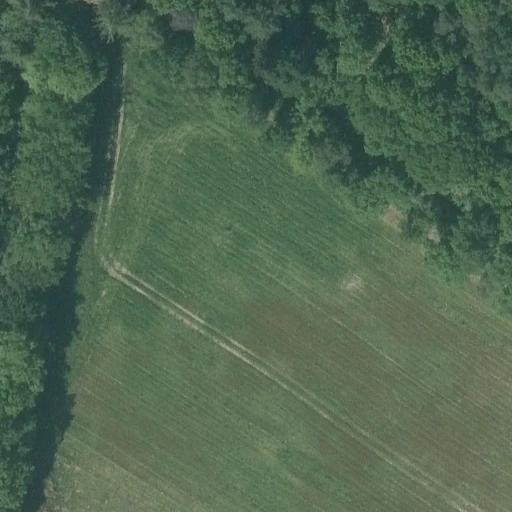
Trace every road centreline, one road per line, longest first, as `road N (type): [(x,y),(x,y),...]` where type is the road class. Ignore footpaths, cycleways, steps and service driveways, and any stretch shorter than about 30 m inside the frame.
road 1 (track): [(511,205),(348,92)]
road 2 (track): [(348,92),(204,0)]
